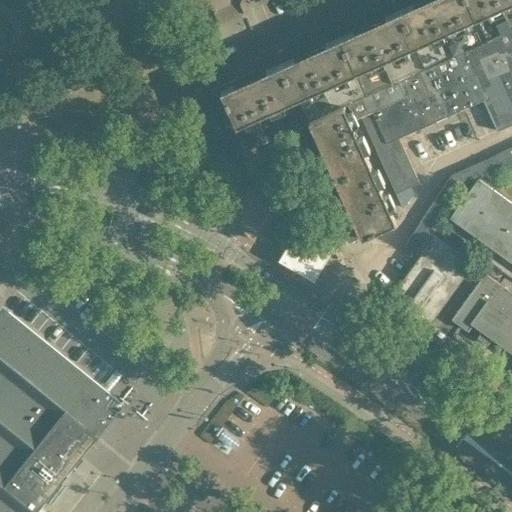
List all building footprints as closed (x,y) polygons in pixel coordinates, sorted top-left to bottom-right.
[(482,99),(495,130),(511,122),(511,0),(420,0),(262,72),(253,76),(251,72),(244,75),(210,90),(238,153),(279,134),(271,116),(279,112),(286,109),(294,127),(295,127),(347,242),(385,224),(395,220),(389,208),(395,206),(388,191),(383,193),(378,183),(384,181),(377,166),(372,169),(363,150),(369,148),(362,133),(356,136),(352,125),(357,123),(350,108),(345,110),(343,105),(349,102),(357,121),(362,119),(395,192),(418,182),(398,137),(407,132),(482,99)] [(511,160),(511,150),(510,147),(503,150),(508,163),(511,160)] [(508,163),(503,150),(495,154),(501,166),(508,163)] [(501,166),(495,154),(487,157),(493,170),(501,166)] [(493,170),(487,157),(480,161),(485,173),(493,170)] [(485,173),(480,161),(464,168),(469,180),(475,172),(480,176),(485,173)] [(469,180),(464,168),(456,172),(462,184),(469,180)] [(458,185),(462,184),(456,172),(450,175),(445,182),(456,190),(458,185)] [(511,201),(478,177),(450,216),(511,260),(511,201)] [(451,197),(456,190),(445,182),(440,189),(451,197)] [(446,204),(451,197),(440,189),(435,197),(446,204)] [(442,211),(446,204),(435,197),(431,204),(442,211)] [(437,218),(442,211),(431,204),(426,211),(437,218)] [(432,225),(437,218),(426,211),(422,218),(432,225)] [(428,232),(432,225),(422,218),(417,225),(428,232)] [(313,282),(334,243),(298,223),(276,262),(313,282)] [(423,239),(428,232),(417,225),(413,232),(423,239)] [(419,246),(423,239),(413,232),(408,239),(419,246)] [(474,263),(434,235),(390,296),(405,307),(402,311),(411,318),(414,314),(429,325),(474,263)] [(414,253),(419,246),(408,239),(404,246),(414,253)] [(511,290),(485,271),(451,317),(467,329),(473,321),(482,328),(477,336),(486,343),(492,335),(511,349),(511,290)] [(0,511),(34,511),(110,417),(102,411),(112,398),(3,310),(0,313),(0,511)]
